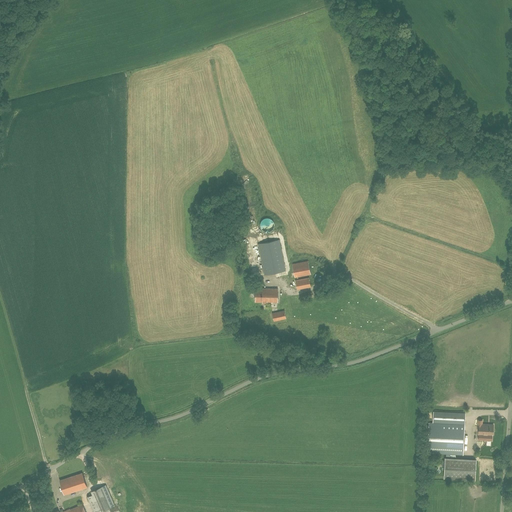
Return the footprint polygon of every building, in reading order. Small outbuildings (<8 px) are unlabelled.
[(274,230),(273,218),(261,218),(261,231),(274,230)] [(279,240),(259,244),(265,275),(285,271),(279,240)] [(295,277),(311,274),(308,261),(292,264),(295,277)] [(298,289),(311,287),(309,278),(296,280),(298,289)] [(256,288),(255,302),(263,302),(263,303),(267,303),(267,302),(278,302),(278,289),(256,288)] [(274,321),(286,318),(285,311),(273,313),(274,321)] [(463,455),(465,413),(434,412),(433,423),(429,423),(428,453),(463,455)] [(493,425),(479,424),(479,434),(493,435),(493,425)] [(445,459),(444,477),(475,478),(476,460),(445,459)] [(64,495),(87,488),(82,473),(60,480),(64,495)] [(93,511),(99,511),(112,506),(104,486),(91,491),(93,495),(87,497),(93,511)]
